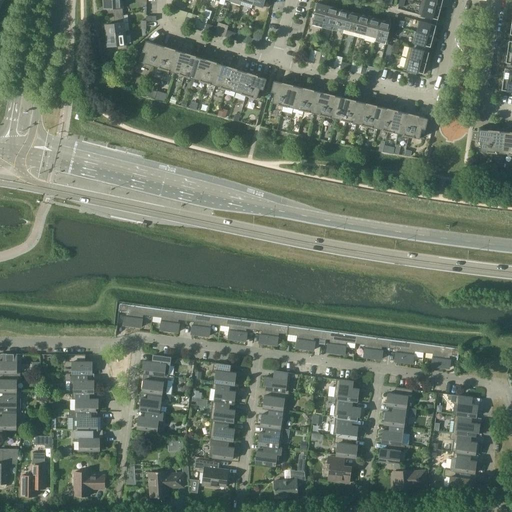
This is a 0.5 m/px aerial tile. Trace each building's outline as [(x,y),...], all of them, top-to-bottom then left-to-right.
[(114,9),(114,16),(123,15),(122,0),(104,0),(105,9),(113,8),(113,9),(114,9)] [(253,0),(242,0),(241,5),(251,8),(253,4),(252,4),(253,0)] [(421,0),(421,4),(441,9),(443,0),(421,0)] [(312,25),(323,28),(324,24),(328,6),(315,2),(313,11),(315,12),(312,25)] [(475,3),(474,5),(476,8),(477,10),(479,9),(483,7),(482,5),(481,5),(479,2),(476,4),(475,3)] [(438,20),(441,9),(421,4),(418,14),(438,20)] [(323,28),(333,31),(339,9),(328,6),(324,24),(323,28)] [(349,11),(339,9),(333,31),(344,33),(349,11)] [(344,33),(354,36),(360,14),(349,11),(344,33)] [(370,17),(360,14),(354,36),(364,39),(370,17)] [(106,24),(107,35),(125,33),(123,15),(114,16),(115,23),(106,24)] [(381,20),(370,17),(364,39),(375,42),(381,20)] [(391,23),(381,20),(375,42),(386,44),(391,23)] [(420,21),(417,32),(434,36),(436,25),(420,21)] [(423,45),(431,47),(434,36),(417,32),(413,48),(421,50),(423,45)] [(126,45),(125,33),(107,35),(109,47),(117,46),(118,46),(118,49),(127,48),(126,45)] [(154,65),(160,45),(156,44),(155,44),(146,41),(143,52),(146,53),(143,62),(149,64),(154,65)] [(159,67),(164,68),(171,48),(166,47),(161,45),(160,45),(154,65),(154,66),(154,65),(160,67),(159,67)] [(409,47),(406,58),(427,63),(431,47),(423,45),(421,50),(413,48),(409,47)] [(171,48),(164,68),(169,70),(175,71),(181,52),(175,50),(171,48)] [(181,52),(175,71),(180,73),(185,75),(191,55),(186,53),(181,52)] [(190,76),(195,78),(201,58),(196,57),(196,56),(191,55),(185,75),(190,76)] [(201,58),(195,78),(201,80),(205,82),(212,61),(207,60),(201,58)] [(406,58),(403,68),(407,69),(409,70),(409,73),(416,75),(416,72),(424,74),(427,63),(406,58)] [(210,83),(216,85),(222,65),(217,63),(212,61),(205,82),(210,83)] [(222,65),(216,85),(221,87),(226,89),(232,68),(228,66),(228,67),(222,65)] [(368,66),(368,68),(366,75),(377,77),(379,69),(368,66)] [(231,90),(236,92),(243,71),(237,70),(237,69),(232,68),(226,89),(231,90)] [(511,69),(505,68),(503,79),(511,80),(511,69)] [(243,71),(236,92),(242,94),(246,95),(253,74),(248,73),(243,71)] [(258,76),(253,74),(246,95),(251,97),(257,98),(260,89),(264,90),(267,79),(258,76)] [(511,80),(503,79),(502,90),(509,91),(509,94),(511,94),(511,80)] [(283,83),(274,81),(271,92),(275,93),(272,103),(278,104),(283,105),(288,84),(283,83)] [(283,105),(288,107),(288,106),(294,108),(299,87),(293,85),(288,84),(283,105)] [(304,111),(309,89),(304,88),(299,87),(294,108),(299,109),(304,111)] [(314,90),(309,89),(304,111),(309,112),(315,113),(320,92),(314,91),(314,90)] [(166,93),(158,91),(156,98),(164,101),(166,93)] [(325,116),(330,94),(325,93),(320,92),(315,113),(320,114),(325,116)] [(335,96),(330,94),(325,116),(330,117),(336,118),(341,97),(335,96)] [(346,121),(351,99),(346,98),(341,97),(336,118),(341,119),(341,120),(346,121)] [(357,123),(362,102),(356,101),(351,99),(346,121),(351,122),(357,123)] [(367,104),(362,102),(357,123),(362,125),(367,126),(372,105),(367,103),(367,104)] [(377,128),(383,107),(377,106),(372,105),(367,126),(372,127),(377,128)] [(388,109),(383,107),(377,128),(383,130),(388,131),(393,110),(388,108),(388,109)] [(228,110),(220,108),(218,115),(225,117),(228,110)] [(399,133),(404,112),(398,111),(393,110),(388,131),(393,132),(399,133)] [(409,114),(404,112),(399,133),(404,135),(409,136),(414,115),(409,114)] [(414,137),(420,139),(422,129),(426,130),(428,118),(419,116),(414,115),(409,136),(414,137)] [(487,152),(492,152),(494,131),(489,130),(479,129),(479,131),(473,131),(471,140),(482,141),(481,151),(487,152)] [(499,131),(494,131),(492,152),(497,153),(503,153),(505,132),(499,131)] [(510,132),(505,132),(503,153),(508,154),(511,154),(511,132),(510,132)] [(143,315),(153,316),(154,308),(119,304),(118,311),(119,311),(127,313),(127,316),(125,316),(124,325),(141,327),(143,315)] [(188,313),(154,308),(153,316),(162,317),(161,330),(178,332),(179,323),(178,323),(178,319),(187,320),(188,313)] [(211,324),(220,325),(221,317),(188,313),(187,320),(195,322),(194,325),(193,325),(192,334),(209,336),(211,324)] [(255,322),(221,317),(220,325),(230,326),(228,339),(246,341),(247,332),(245,332),(246,328),(254,329),(255,322)] [(289,326),(255,322),(254,329),(263,331),(262,334),(261,334),(259,343),(277,345),(279,333),(288,334),(289,326)] [(298,335),(296,348),(314,350),(315,341),(313,341),(314,337),(320,338),(322,339),(323,331),(289,326),(288,334),(298,335)] [(357,335),(323,331),(322,339),(326,339),(331,340),(330,343),(328,343),(327,352),(345,354),(346,342),(356,343),(357,335)] [(391,340),(357,335),(356,343),(366,344),(364,357),(382,359),(383,350),(381,350),(382,346),(390,347),(391,340)] [(425,344),(391,340),(390,347),(398,349),(398,352),(396,352),(395,361),(412,363),(414,351),(424,352),(425,344)] [(459,349),(425,344),(424,352),(433,353),(432,366),(449,368),(451,359),(449,359),(449,355),(457,356),(457,360),(458,360),(459,349)] [(0,373),(7,373),(17,373),(17,362),(21,362),(21,354),(7,354),(7,361),(0,360),(0,373)] [(83,355),(69,355),(69,362),(73,362),(73,373),(85,373),(85,374),(92,374),(92,362),(83,361),(83,355)] [(168,376),(171,357),(157,355),(156,362),(144,360),(144,364),(143,369),(146,369),(145,373),(154,374),(164,375),(168,376)] [(234,385),(236,373),(232,372),(233,365),(214,363),(213,370),(217,371),(215,382),(227,384),(234,385)] [(266,389),(275,390),(289,392),(292,373),(278,371),(277,378),(265,377),(264,385),(267,385),(266,389)] [(16,392),(16,391),(17,380),(21,380),(21,373),(17,373),(7,373),(7,379),(0,379),(0,391),(6,392),(16,392)] [(64,373),(64,380),(70,380),(70,392),(72,392),(86,392),(86,393),(94,393),(94,380),(85,380),(85,374),(85,373),(73,373),(64,373)] [(144,379),(143,392),(152,393),(152,392),(166,394),(168,376),(164,375),(154,374),(154,380),(144,379)] [(335,386),(334,398),(335,398),(336,399),(336,398),(350,400),(357,401),(359,389),(349,388),(350,381),(337,379),(335,386)] [(216,389),(215,401),(227,402),(226,403),(234,404),(235,391),(226,390),(227,384),(215,382),(213,382),(212,389),(216,389)] [(387,405),(396,407),(396,406),(406,407),(408,396),(412,396),(413,389),(399,388),(398,394),(388,393),(387,405)] [(263,408),(273,409),(273,408),(287,410),(289,392),(275,390),(274,397),(265,395),(263,408)] [(0,410),(6,411),(6,410),(20,410),(21,391),(16,391),(16,392),(6,392),(6,398),(0,398),(0,410)] [(76,399),(76,411),(88,411),(96,411),(96,407),(98,407),(98,399),(86,399),(86,393),(86,392),(72,392),(72,399),(76,399)] [(140,410),(149,411),(150,411),(159,412),(161,401),(165,401),(166,394),(152,392),(152,393),(151,399),(142,398),(140,410)] [(471,404),(472,397),(452,395),(451,402),(454,402),(453,414),(455,414),(469,416),(476,417),(476,415),(477,415),(479,407),(477,407),(478,405),(471,404)] [(349,419),(357,420),(357,416),(360,416),(361,408),(349,406),(350,400),(336,398),(336,399),(333,417),(335,417),(349,419)] [(210,419),(212,420),(212,419),(226,421),(233,422),(235,410),(226,409),(226,403),(227,402),(215,401),(213,400),(210,419)] [(396,406),(396,407),(395,413),(386,411),(384,424),(394,425),(408,426),(410,408),(406,407),(396,406)] [(284,429),(287,410),(273,408),(273,409),(272,415),(263,414),(261,426),(270,427),(284,429)] [(0,432),(6,433),(6,429),(16,429),(16,417),(20,417),(20,410),(6,410),(6,411),(6,417),(0,416),(0,432)] [(90,429),(90,430),(97,430),(98,417),(88,417),(88,411),(76,411),(69,410),(69,418),(73,418),(73,430),(76,430),(78,430),(78,429),(90,429)] [(150,411),(149,411),(149,417),(139,416),(138,428),(157,431),(158,419),(162,420),(163,413),(159,412),(150,411)] [(468,422),(469,416),(455,414),(454,421),(451,421),(449,432),(450,432),(454,433),(468,434),(468,435),(476,436),(476,432),(479,432),(479,427),(480,424),(468,422)] [(323,416),(313,415),(312,423),(322,424),(323,416)] [(349,437),(349,438),(356,439),(358,426),(349,425),(349,419),(335,417),(333,436),(335,436),(335,435),(349,437)] [(226,440),(225,440),(233,441),(235,429),(225,427),(226,421),(212,419),(212,420),(210,438),(212,438),(226,440)] [(391,443),(401,444),(403,433),(407,433),(408,426),(394,425),(393,431),(384,430),(382,442),(391,443)] [(259,444),(268,446),(268,445),(282,447),(283,437),(289,438),(290,429),(284,429),(270,427),(270,433),(260,432),(259,444)] [(80,442),(80,450),(99,450),(99,438),(90,438),(90,430),(90,429),(78,429),(78,430),(76,430),(76,442),(80,442)] [(452,451),(454,452),(454,451),(468,453),(468,454),(475,455),(477,442),(467,441),(468,435),(468,434),(454,433),(450,432),(449,439),(453,440),(452,451)] [(335,435),(335,436),(334,443),(338,443),(337,455),(356,457),(357,445),(348,444),(349,438),(349,437),(335,435)] [(41,445),(45,445),(52,445),(52,436),(41,436),(41,445)] [(212,438),(209,457),(232,460),(234,447),(225,446),(225,440),(226,440),(212,438)] [(184,450),(183,440),(176,440),(176,451),(184,450)] [(391,443),(390,449),(381,448),(379,461),(399,463),(400,451),(404,452),(405,445),(401,444),(391,443)] [(281,454),(282,447),(268,445),(268,446),(267,452),(258,451),(256,463),(275,466),(275,465),(280,465),(282,454),(281,454)] [(19,449),(2,449),(2,463),(0,463),(0,487),(2,488),(4,488),(5,487),(6,485),(7,483),(9,483),(10,464),(17,464),(19,449)] [(454,452),(453,458),(452,458),(450,469),(455,470),(458,471),(475,473),(476,461),(467,460),(468,454),(468,453),(454,451),(454,452)] [(20,482),(21,483),(21,496),(25,496),(27,497),(31,497),(33,496),(37,496),(37,488),(45,489),(46,465),(45,465),(45,453),(33,453),(33,465),(32,465),(32,476),(21,476),(21,477),(20,478),(20,482)] [(349,483),(351,467),(344,466),(345,459),(328,457),(327,464),(330,464),(328,480),(349,483)] [(216,462),(196,460),(195,468),(205,469),(202,485),(219,487),(219,485),(226,486),(228,470),(216,468),(216,462)] [(455,470),(450,469),(444,469),(443,476),(451,477),(449,489),(461,490),(466,487),(471,487),(472,479),(457,477),(458,471),(455,470)] [(274,481),(275,497),(298,496),(298,483),(306,482),(305,472),(299,471),(292,470),(293,480),(274,481)] [(411,486),(426,485),(425,471),(413,471),(413,470),(396,471),(396,477),(394,480),(394,489),(411,488),(411,486)] [(168,471),(149,472),(150,496),(158,495),(159,497),(169,496),(168,490),(169,490),(169,488),(184,487),(183,480),(183,473),(168,474),(168,471)] [(105,489),(105,475),(90,475),(90,472),(75,472),(75,479),(73,479),(73,485),(75,485),(75,496),(78,496),(80,497),(84,497),(86,496),(90,496),(90,488),(105,489)]
